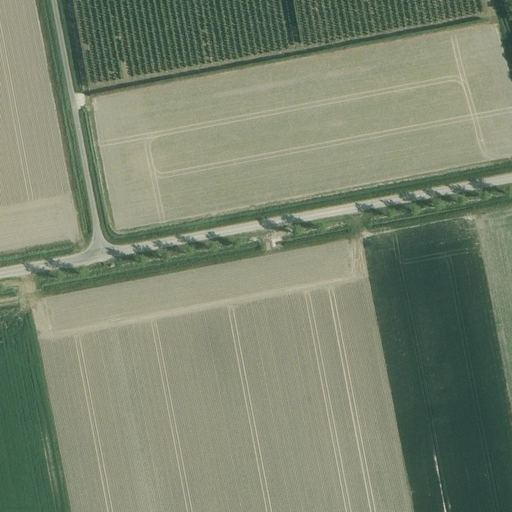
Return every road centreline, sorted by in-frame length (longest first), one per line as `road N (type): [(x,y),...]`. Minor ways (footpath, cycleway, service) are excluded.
road 1 (unclassified): [(97,260),(511,178)]
road 2 (unclassified): [(97,260),(51,0)]
